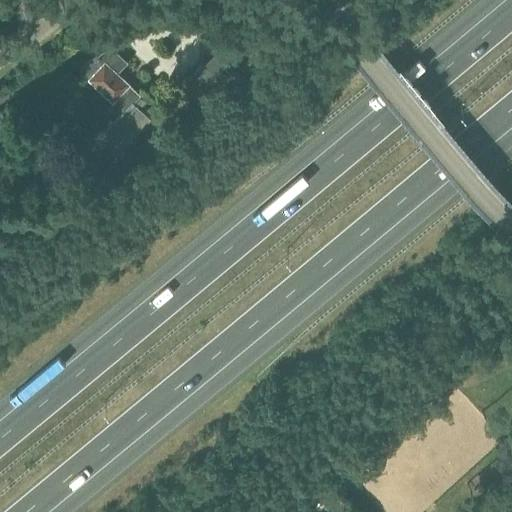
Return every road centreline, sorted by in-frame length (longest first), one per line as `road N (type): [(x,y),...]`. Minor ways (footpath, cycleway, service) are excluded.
road 1 (motorway): [(511,3),(0,427)]
road 2 (motorway): [(34,511),(511,115)]
road 3 (unclassified): [(511,227),(321,0)]
